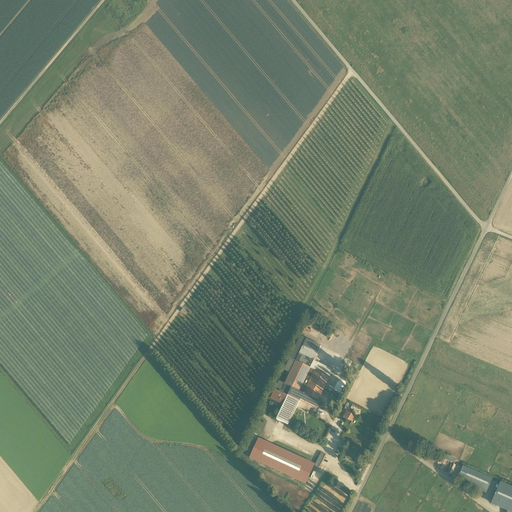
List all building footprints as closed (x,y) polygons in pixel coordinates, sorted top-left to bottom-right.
[(304,338),(300,336),(290,359),(295,361),(299,354),(306,339),(304,338)] [(306,339),(299,354),(314,361),(321,346),(306,339)] [(333,370),(314,361),(299,354),(295,361),(329,378),(333,370)] [(284,370),(289,373),(295,361),(290,359),(289,358),(284,370)] [(295,361),(289,373),(284,384),(303,394),(318,401),(329,378),(295,361)] [(275,389),(281,391),(284,384),(278,381),(275,389)] [(303,394),(284,384),(281,391),(275,389),(271,398),(283,404),(276,419),(288,425),(300,400),(303,394)] [(300,400),(315,407),(318,401),(303,394),(300,400)] [(343,418),(352,423),(355,417),(346,412),(343,418)] [(314,465),(258,439),(249,458),(305,484),(314,465)] [(314,466),(319,468),(325,455),(321,453),(314,466)] [(446,454),(444,459),(454,463),(456,459),(446,454)] [(458,479),(464,481),(469,470),(463,467),(458,479)] [(491,479),(469,470),(464,481),(480,488),(486,491),(491,479)] [(511,511),(511,488),(500,484),(491,503),(508,511),(507,511),(511,511)]
